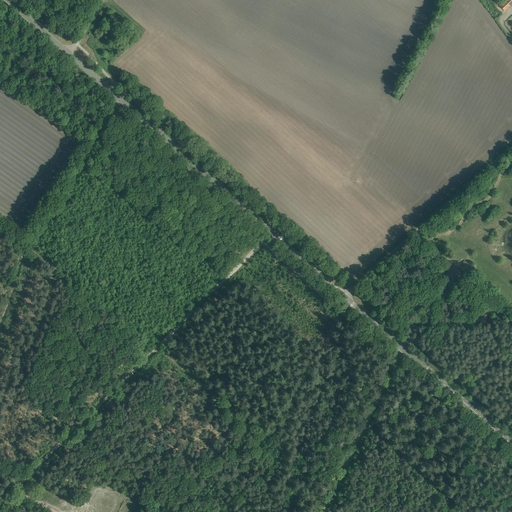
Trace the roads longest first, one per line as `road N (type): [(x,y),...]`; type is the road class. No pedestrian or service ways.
road 1 (tertiary): [(343,297),(71,55)]
road 2 (tertiary): [(511,446),(343,297)]
road 3 (unclassified): [(343,297),(511,148)]
